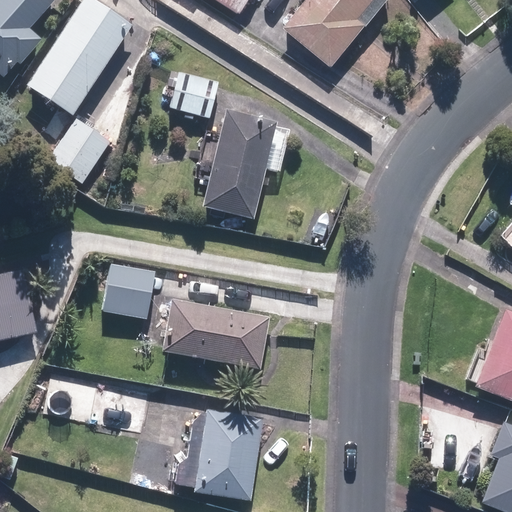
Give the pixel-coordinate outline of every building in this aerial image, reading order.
[(0,0),(0,78),(1,80),(14,65),(16,67),(39,42),(27,31),(54,0),(0,0)] [(212,0),(233,15),(244,0),(212,0)] [(305,0),(280,30),(325,69),(384,0),(305,0)] [(22,89),(67,119),(126,31),(81,1),(22,89)] [(213,86),(173,77),(164,111),(204,121),(213,86)] [(201,207),(248,219),(271,129),(224,117),(201,207)] [(47,165),(83,184),(102,147),(66,128),(47,165)] [(97,314),(141,322),(148,276),(105,269),(97,314)] [(18,273),(0,276),(0,342),(32,334),(18,273)] [(253,373),(263,319),(166,301),(156,354),(253,373)] [(511,402),(511,318),(500,314),(473,388),(511,402)] [(86,423),(138,434),(147,389),(95,378),(86,423)] [(191,492),(244,502),(258,425),(205,415),(191,492)] [(482,459),(492,462),(489,470),(476,505),(475,507),(489,511),(511,511),(511,430),(505,428),(505,429),(495,425),(482,459)]
